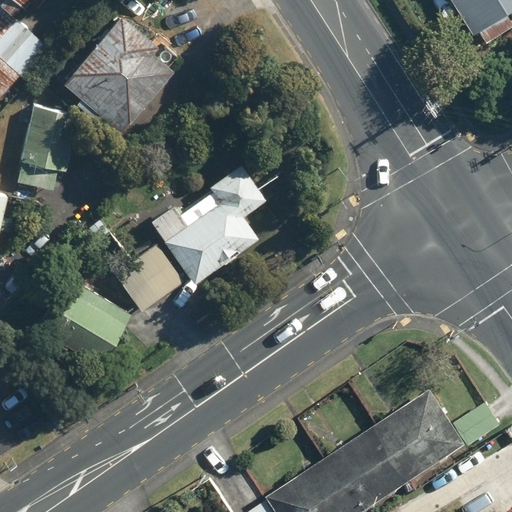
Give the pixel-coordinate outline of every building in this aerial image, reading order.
[(0,0),(0,97),(48,44),(13,13),(23,2),(32,11),(41,0),(0,0)] [(511,0),(466,0),(484,27),(511,9),(511,0)] [(156,48),(162,39),(121,8),(67,80),(128,126),(175,63),(156,48)] [(19,182),(58,186),(59,168),(69,169),(79,105),(33,101),(19,182)] [(247,166),(223,183),(182,209),(177,202),(154,218),(197,280),(260,236),(243,212),(267,195),(247,166)] [(0,242),(9,193),(0,191),(0,242)] [(185,280),(157,242),(116,271),(144,310),(185,280)] [(69,274),(39,323),(102,361),(132,311),(69,274)] [(271,491),(285,511),(355,511),(469,436),(472,441),(498,423),(485,403),(459,420),(435,382),(271,491)] [(281,511),(269,494),(241,511),(229,511),(227,511),(281,511)]
